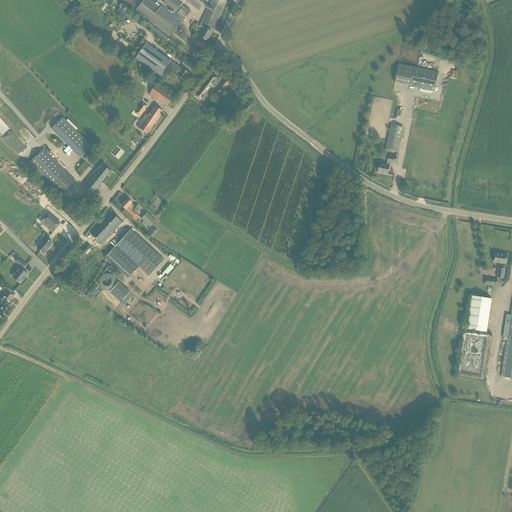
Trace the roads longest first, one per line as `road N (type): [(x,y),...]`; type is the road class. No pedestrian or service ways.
road 1 (unclassified): [(0,335),(130,172),(218,44)]
road 2 (tertiary): [(511,217),(390,194),(269,107),(218,44)]
